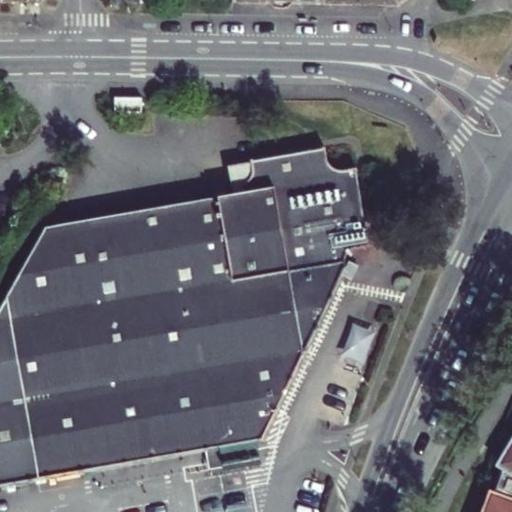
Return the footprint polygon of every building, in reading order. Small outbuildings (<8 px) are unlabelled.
[(413,1),(414,0),(238,0),(238,6),(254,6),(308,8),(365,8),(397,8),(413,1)] [(129,106),(129,91),(101,91),(101,106),(129,106)] [(349,267),(348,258),(350,249),(352,247),(356,244),(372,242),(359,168),(343,172),(337,169),(332,165),(330,162),(327,146),(255,159),(257,170),(253,180),(246,182),(247,191),(48,228),(0,315),(0,486),(246,444),(266,440),(349,267)] [(511,432),(492,467),(495,469),(511,479),(511,432)] [(472,511),(511,511),(511,479),(495,469),(484,495),(479,493),(472,511)]
